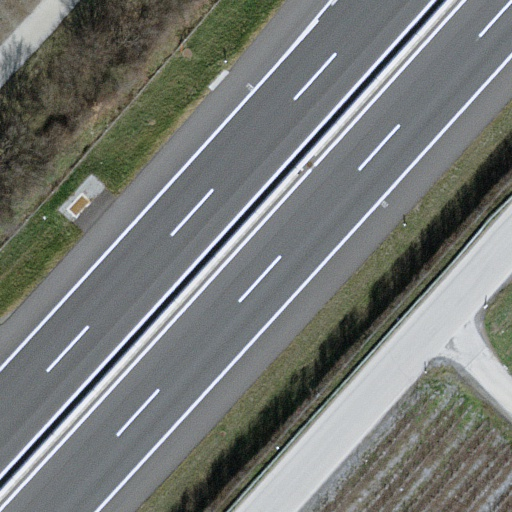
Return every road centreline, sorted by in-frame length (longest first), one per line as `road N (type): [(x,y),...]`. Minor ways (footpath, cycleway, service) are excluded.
road 1 (motorway): [(47,511),(511,1)]
road 2 (motorway): [(382,0),(0,420)]
road 3 (unclassified): [(511,237),(267,511)]
